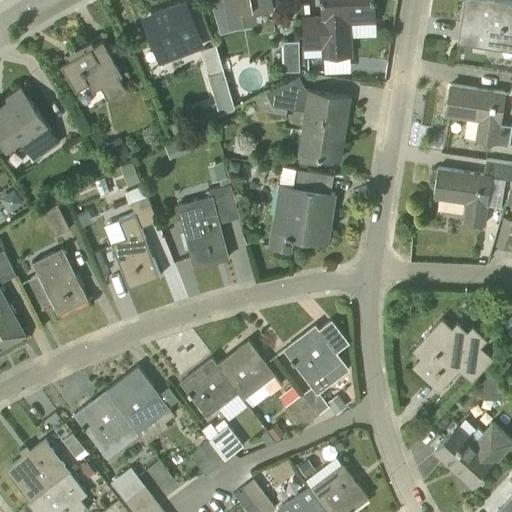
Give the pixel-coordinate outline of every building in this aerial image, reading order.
[(258,20),(257,13),(273,10),(271,0),(211,0),(221,32),(240,27),(239,24),(258,20)] [(353,56),(351,24),(375,22),(373,0),(322,0),(323,14),(303,15),(304,49),(321,49),(322,57),(353,56)] [(463,0),(457,42),(511,50),(511,17),(510,17),(511,4),(511,0),(508,0),(463,0)] [(141,16),(145,25),(160,64),(192,52),(190,45),(202,40),(190,10),(184,12),(180,1),(151,12),(141,16)] [(119,77),(123,75),(111,54),(115,52),(105,33),(83,45),(86,50),(61,64),(76,91),(89,84),(93,91),(101,86),(108,99),(126,89),(119,77)] [(215,43),(201,48),(220,115),(235,108),(215,43)] [(285,44),(285,73),(299,73),(299,44),(285,44)] [(306,89),(299,76),(254,98),(261,112),(285,116),(283,128),(301,131),(297,153),(340,160),(350,96),(306,89)] [(474,140),(498,144),(509,145),(509,143),(510,143),(511,130),(511,124),(502,123),(506,93),(452,84),(447,114),(478,119),(474,140)] [(0,138),(8,150),(20,141),(34,161),(61,142),(23,87),(0,102),(0,138)] [(192,134),(182,138),(187,152),(197,149),(192,134)] [(121,135),(105,144),(116,162),(131,153),(121,135)] [(240,161),(230,159),(228,169),(239,171),(240,161)] [(511,179),(511,162),(487,159),(484,174),(439,167),(434,196),(467,201),(463,221),(484,224),(487,206),(499,208),(504,179),(511,179)] [(133,161),(121,165),(128,186),(140,181),(133,161)] [(332,174),(293,168),(291,184),(278,182),(268,245),(290,249),(292,236),(321,240),(326,212),(332,213),(335,192),(329,191),(332,174)] [(228,257),(219,223),(239,217),(230,183),(208,189),(209,195),(178,203),(195,266),(228,257)] [(2,196),(10,208),(22,200),(13,188),(2,196)] [(157,219),(147,195),(136,200),(131,202),(135,212),(119,218),(126,236),(111,242),(129,287),(161,275),(142,226),(157,219)] [(70,228),(56,201),(42,208),(55,235),(70,228)] [(52,302),(58,315),(88,300),(63,247),(32,261),(38,274),(52,302)] [(0,250),(0,278),(2,282),(16,274),(4,248),(0,250)] [(0,288),(0,347),(25,334),(0,288)] [(476,377),(485,367),(494,358),(482,347),(488,340),(473,326),(468,331),(458,322),(453,327),(442,318),(412,350),(436,372),(428,381),(439,392),(464,365),(476,377)] [(309,382),(341,358),(337,352),(349,343),(332,320),(320,329),(316,324),(284,348),(309,382)] [(249,339),(217,363),(238,392),(243,398),(276,374),(249,339)] [(207,416),(238,392),(217,363),(212,357),(180,381),(207,416)] [(511,357),(497,357),(497,374),(511,373),(511,357)] [(171,408),(138,365),(106,389),(130,422),(137,431),(171,408)] [(304,392),(320,412),(329,405),(314,385),(304,392)] [(99,446),(130,422),(106,389),(74,413),(99,446)] [(310,419),(320,412),(304,392),(295,399),(310,419)] [(330,404),(337,413),(347,405),(340,396),(330,404)] [(295,399),(285,406),(301,427),(310,419),(295,399)] [(435,449),(473,485),(511,444),(511,438),(493,420),(483,431),(478,426),(470,435),(459,424),(435,449)] [(268,430),(276,441),(285,434),(277,423),(268,430)] [(230,424),(219,432),(209,439),(225,460),(245,444),(230,424)] [(12,465),(36,497),(70,470),(46,439),(12,465)] [(191,453),(205,471),(207,474),(225,460),(209,439),(191,453)] [(305,458),(297,463),(306,476),(314,470),(305,458)] [(81,466),(89,477),(96,472),(87,461),(81,466)] [(342,462),(310,486),(330,511),(348,511),(369,497),(342,462)] [(111,481),(118,490),(138,475),(131,466),(111,481)] [(88,493),(70,470),(36,497),(29,502),(37,511),(81,511),(88,507),(81,498),(88,493)] [(145,485),(138,475),(118,490),(125,500),(145,485)] [(263,511),(269,511),(276,507),(254,478),(244,485),(263,511)] [(330,511),(310,486),(308,484),(277,508),(280,511),(330,511)] [(153,494),(145,485),(125,500),(132,510),(153,494)] [(235,492),(242,502),(249,511),(263,511),(244,485),(235,492)] [(132,510),(133,511),(149,511),(160,504),(153,494),(132,510)] [(511,511),(511,497),(498,511),(511,511)]
